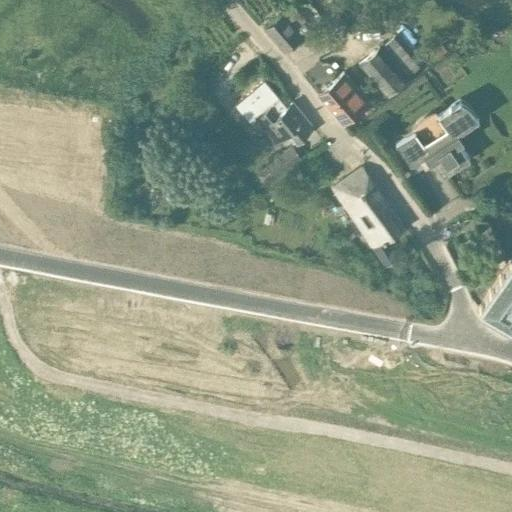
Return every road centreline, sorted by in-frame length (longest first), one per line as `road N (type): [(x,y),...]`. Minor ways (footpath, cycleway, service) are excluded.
road 1 (unclassified): [(459,338),(0,253)]
road 2 (unclassified): [(224,0),(428,237),(450,281),(459,338)]
